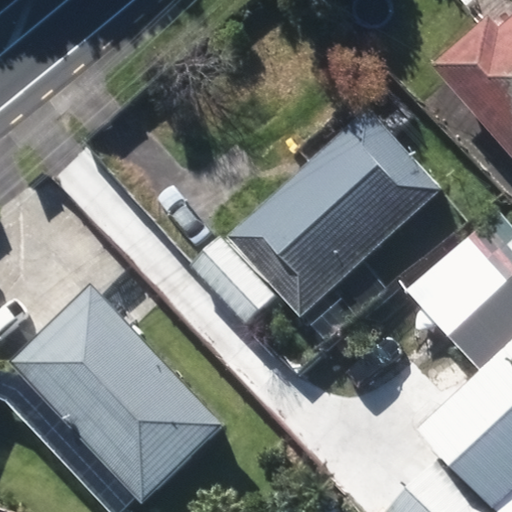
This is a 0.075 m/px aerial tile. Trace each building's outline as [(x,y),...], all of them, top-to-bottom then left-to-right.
[(440,75),(511,157),(511,32),(504,39),(495,28),(440,75)] [(197,272),(252,332),(283,303),(304,326),(447,198),(374,118),(229,249),(226,246),(197,272)] [(511,284),(511,248),(503,240),(445,293),(472,322),(511,284)] [(15,370),(145,509),(226,434),(94,294),(15,370)] [(396,511),(497,511),(511,498),(511,354),(422,439),(447,464),(396,511)]
